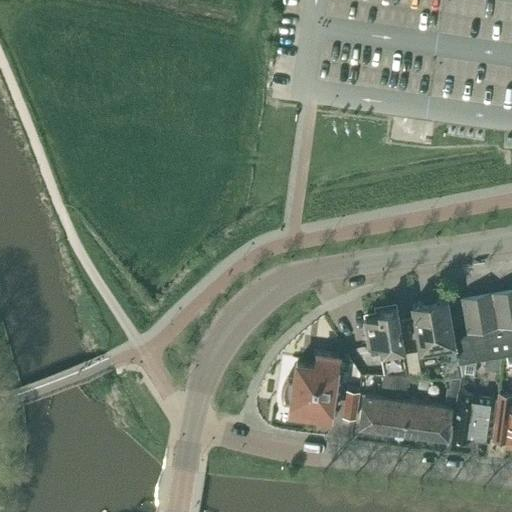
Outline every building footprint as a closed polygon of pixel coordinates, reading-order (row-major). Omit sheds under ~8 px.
[(457,343),(460,362),(485,358),(500,356),(511,353),(511,286),(461,296),(467,332),(455,334),(457,343)] [(456,343),(448,298),(413,304),(421,349),(423,361),(441,358),(444,377),(462,376),(460,362),(456,343)] [(404,351),(398,306),(380,309),(381,315),(365,318),(369,344),(370,343),(371,352),(381,351),(384,372),(408,374),(404,351)] [(291,402),(290,412),(322,417),(323,413),(332,414),(338,367),(337,367),(339,355),(318,352),(316,364),(297,361),(295,377),(289,376),(287,380),(285,386),(284,389),(284,397),(285,401),(291,402)] [(485,358),(484,369),(498,370),(500,356),(485,358)] [(364,423),(389,426),(389,423),(391,407),(393,407),(398,375),(390,375),(390,374),(383,373),(381,389),(388,390),(387,395),(365,392),(361,419),(364,423)] [(408,375),(398,375),(393,407),(391,407),(389,423),(393,423),(398,427),(420,430),(422,411),(421,411),(423,400),(406,398),(408,375)] [(452,399),(458,399),(459,393),(459,391),(461,377),(460,377),(460,378),(450,377),(449,387),(447,387),(445,403),(423,400),(421,411),(422,411),(420,430),(443,433),(448,430),(452,404),(452,399)] [(510,389),(511,382),(511,378),(502,377),(501,387),(510,389)] [(360,391),(349,389),(347,389),(343,416),(357,418),(361,391),(360,391)] [(493,437),(508,439),(508,440),(511,440),(511,393),(499,392),(493,437)] [(495,397),(459,393),(458,399),(453,435),(490,439),(495,397)]
